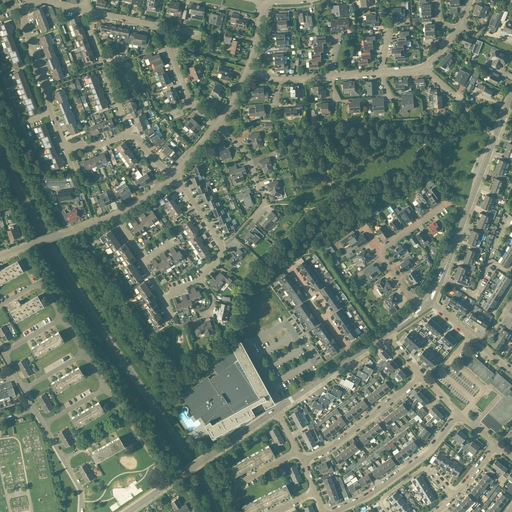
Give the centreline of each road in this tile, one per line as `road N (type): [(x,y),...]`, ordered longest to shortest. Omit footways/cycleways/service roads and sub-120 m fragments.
road 1 (secondary): [(219,511),(60,265),(0,151)]
road 2 (tertiary): [(440,278),(510,97)]
road 3 (tertiary): [(128,511),(276,410)]
road 4 (residential): [(331,511),(373,494),(431,449),(457,415)]
road 5 (residential): [(423,306),(381,249),(443,206)]
road 6 (residential): [(303,461),(420,376)]
road 7 (residential): [(128,137),(89,30),(93,12)]
road 8 (residential): [(200,277),(220,256),(219,241),(170,177)]
road 9 (residential): [(0,255),(117,215)]
road 10 (residential): [(440,278),(474,298),(505,221)]
